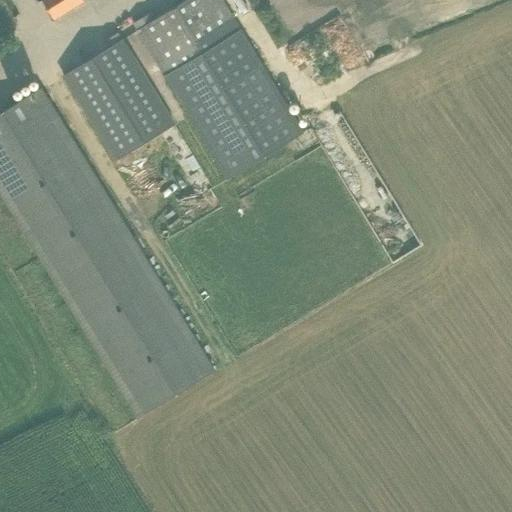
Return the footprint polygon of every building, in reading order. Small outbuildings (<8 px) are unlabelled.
[(42,0),(54,17),(81,0),(42,0)] [(225,178),(304,131),(222,0),(183,0),(136,30),(225,178)] [(269,0),(292,36),(332,10),(325,0),(269,0)] [(115,158),(175,123),(118,31),(104,39),(107,46),(64,76),(115,158)] [(21,67),(2,83),(10,93),(29,77),(21,67)] [(0,195),(136,417),(215,368),(41,87),(0,112),(0,195)] [(314,146),(329,140),(319,113),(304,118),(314,146)]
